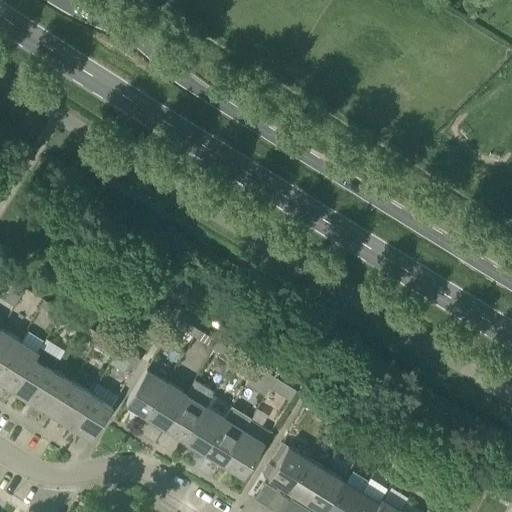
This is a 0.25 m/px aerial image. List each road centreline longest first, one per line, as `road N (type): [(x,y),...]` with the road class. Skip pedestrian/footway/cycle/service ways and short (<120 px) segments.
road 1 (primary): [(0,17),(511,337)]
road 2 (primary): [(511,284),(193,88),(133,35),(58,0)]
road 3 (residential): [(216,511),(148,469),(71,475)]
